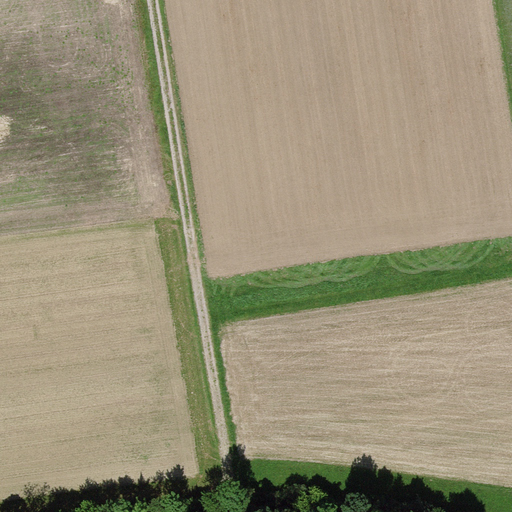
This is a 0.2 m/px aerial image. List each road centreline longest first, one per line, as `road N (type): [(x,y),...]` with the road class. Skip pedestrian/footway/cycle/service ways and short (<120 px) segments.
road 1 (track): [(157,0),(236,504)]
road 2 (track): [(91,511),(233,486)]
